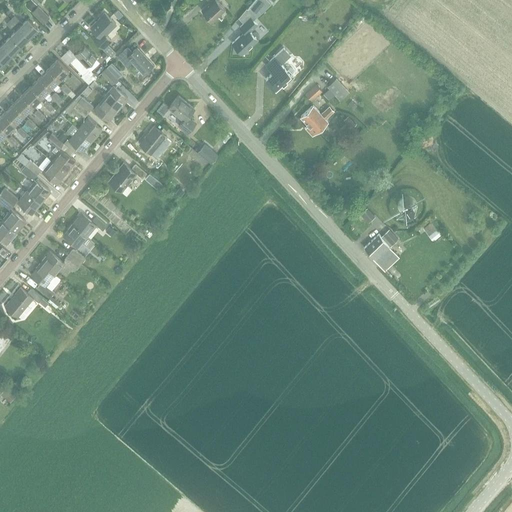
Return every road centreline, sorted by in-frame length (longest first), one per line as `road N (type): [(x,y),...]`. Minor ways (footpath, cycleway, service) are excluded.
road 1 (tertiary): [(511,425),(179,64)]
road 2 (residential): [(0,284),(179,64)]
road 3 (residential): [(0,90),(85,0)]
